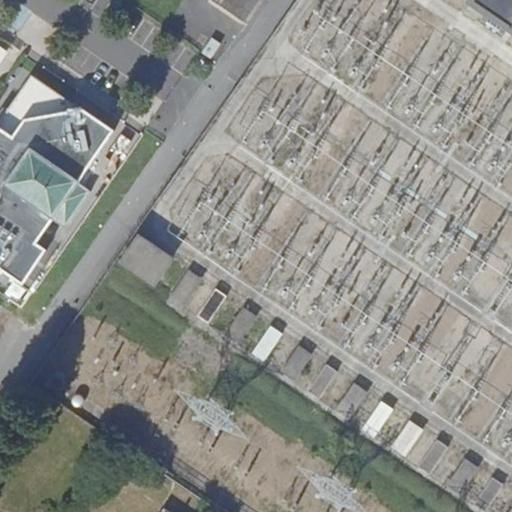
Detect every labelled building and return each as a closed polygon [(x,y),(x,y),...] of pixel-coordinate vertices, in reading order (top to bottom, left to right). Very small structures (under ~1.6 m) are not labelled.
[(220,0),(243,15),(253,0),(220,0)] [(511,0),(465,0),(511,31),(511,0)] [(201,52),(211,59),(222,43),(214,37),(209,45),(207,43),(201,52)] [(77,184),(112,132),(31,77),(0,120),(0,273),(27,291),(45,265),(39,261),(46,250),(36,243),(52,220),(64,228),(89,192),(77,184)] [(172,259),(138,236),(121,262),(155,284),(172,259)] [(189,270),(168,301),(182,310),(202,279),(189,270)] [(216,288),(198,314),(210,323),(227,296),(216,288)] [(243,307),(225,333),(238,341),(256,316),(243,307)] [(271,325),(252,352),(263,360),(282,333),(271,325)] [(300,346),(282,370),(295,379),(312,354),(300,346)] [(326,363),(307,390),(319,398),(338,371),(326,363)] [(337,409),(349,417),(366,391),(354,382),(337,409)] [(381,401),(363,427),(374,436),(393,409),(381,401)] [(409,420),(392,445),(406,455),(423,429),(409,420)] [(435,438),(418,464),(430,472),(447,446),(435,438)] [(463,458),(446,484),(460,493),(478,467),(463,458)] [(491,476),(473,503),(486,511),(504,485),(491,476)]
